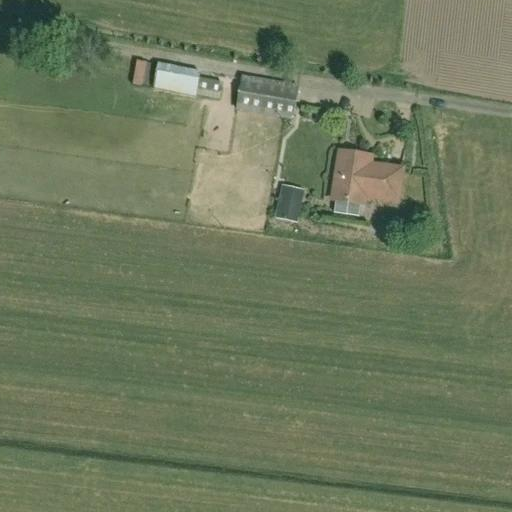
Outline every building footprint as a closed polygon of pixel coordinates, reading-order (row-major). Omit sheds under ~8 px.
[(198,80),(199,74),(166,66),(157,65),(153,91),(220,103),(223,85),(198,80)] [(298,89),(242,80),(236,112),(292,121),(298,89)] [(332,203),(336,203),(334,214),(359,218),(361,207),(363,207),(365,199),(396,204),(401,173),(357,166),(358,158),(339,155),(332,203)] [(305,204),(312,179),(292,174),(286,199),(305,204)] [(279,202),(274,224),(297,229),(301,207),(279,202)]
